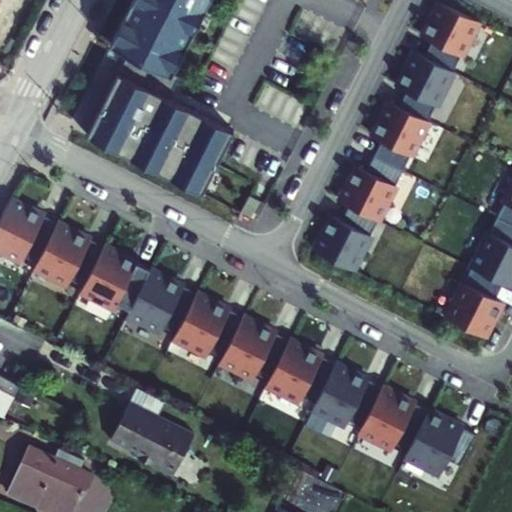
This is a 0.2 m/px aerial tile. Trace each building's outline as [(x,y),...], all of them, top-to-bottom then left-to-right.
[(203,0),(128,0),(104,47),(121,56),(81,136),(196,195),(226,136),(162,101),(173,80),(166,76),(203,0)] [(345,270),(469,24),(432,6),(415,39),(425,45),(417,59),(406,55),(390,88),(400,94),(392,108),(381,104),(365,138),(375,143),(359,172),(349,169),(332,202),(342,208),(334,222),(324,218),(308,252),(345,270)] [(511,174),(491,220),(511,230),(511,174)] [(250,215),(258,200),(249,196),(242,212),(250,215)] [(373,387),(4,201),(0,208),(0,254),(15,262),(17,257),(30,263),(28,267),(61,285),(64,280),(76,286),(74,291),(108,308),(110,304),(122,308),(121,315),(153,331),(156,326),(168,333),(166,338),(199,355),(202,350),(214,357),(212,361),(246,378),(248,374),(260,380),(258,385),(292,402),(294,397),(307,403),(304,408),(338,425),(340,420),(353,426),(373,387)] [(511,245),(511,230),(491,220),(467,270),(493,283),(504,289),(511,271),(511,249),(510,249),(511,245)] [(467,270),(444,321),(480,339),(496,304),(486,299),(493,283),(467,270)] [(0,414),(14,383),(0,374),(0,414)] [(353,426),(350,431),(386,449),(388,444),(401,451),(421,411),(373,387),(353,426)] [(130,447),(128,452),(167,471),(188,427),(152,409),(158,396),(142,388),(135,401),(133,407),(121,402),(105,435),(130,447)] [(124,396),(121,402),(133,407),(135,401),(124,396)] [(401,451),(398,456),(434,473),(436,468),(449,475),(469,435),(421,411),(401,451)] [(65,511),(81,480),(21,451),(0,493),(0,499),(25,511),(65,511)]
